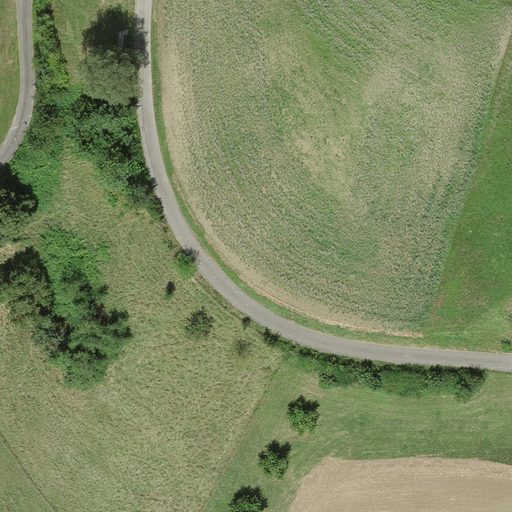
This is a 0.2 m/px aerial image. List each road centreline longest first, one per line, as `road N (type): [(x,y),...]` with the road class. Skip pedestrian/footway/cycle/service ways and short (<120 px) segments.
road 1 (track): [(511,368),(353,351),(281,331),(234,302),(190,260),(147,146),(138,0)]
road 2 (track): [(0,159),(24,103),(21,0)]
